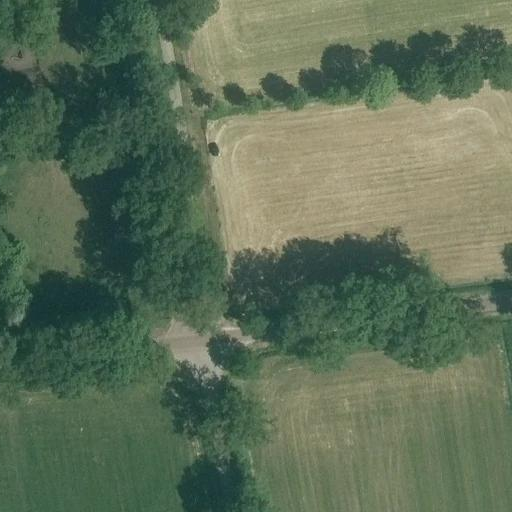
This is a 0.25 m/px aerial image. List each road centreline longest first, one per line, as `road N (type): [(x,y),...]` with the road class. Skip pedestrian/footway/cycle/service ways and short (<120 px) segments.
road 1 (unclassified): [(208,340),(511,305)]
road 2 (unclassified): [(0,360),(208,340)]
road 3 (unclassified): [(208,340),(234,511)]
